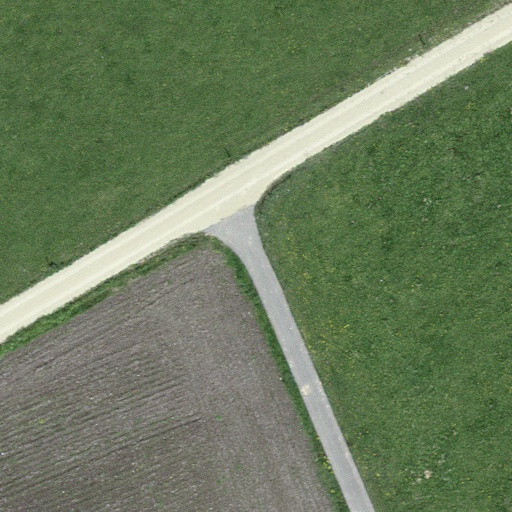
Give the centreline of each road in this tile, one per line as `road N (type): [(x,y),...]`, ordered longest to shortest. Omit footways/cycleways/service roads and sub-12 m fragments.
road 1 (unclassified): [(511,12),(0,316)]
road 2 (track): [(355,511),(213,189)]
